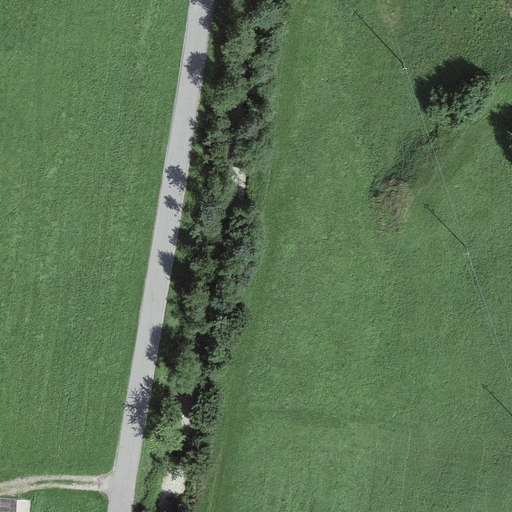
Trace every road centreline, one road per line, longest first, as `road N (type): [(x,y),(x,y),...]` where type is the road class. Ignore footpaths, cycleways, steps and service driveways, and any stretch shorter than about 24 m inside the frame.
road 1 (unclassified): [(118,511),(202,0)]
road 2 (track): [(121,489),(0,490)]
